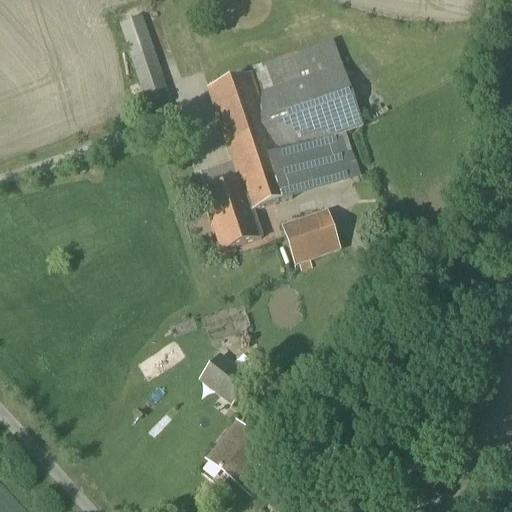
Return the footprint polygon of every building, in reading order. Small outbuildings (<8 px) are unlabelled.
[(270,19),(272,10),(270,0),(269,0),(224,0),(224,1),(223,10),(225,20),(230,27),(238,33),(248,35),(257,33),(265,27),(270,19)] [(170,106),(141,21),(120,29),(144,98),(132,102),(138,117),(170,106)] [(250,79),(257,99),(341,71),(331,41),(247,70),(250,79)] [(252,217),(292,203),(277,160),(346,136),(362,131),(341,71),(257,99),(250,79),(209,93),(240,186),(241,186),(252,217)] [(346,136),(277,160),(292,203),(361,179),(346,136)] [(240,186),(203,198),(222,257),(262,244),(252,217),(241,186),(240,186)] [(327,219),(283,234),(295,269),(339,254),(327,219)] [(250,386),(219,361),(200,385),(232,409),(250,386)] [(238,489),(252,471),(265,454),(237,432),(210,466),(238,489)] [(252,471),(238,489),(249,497),(263,480),(252,471)]
